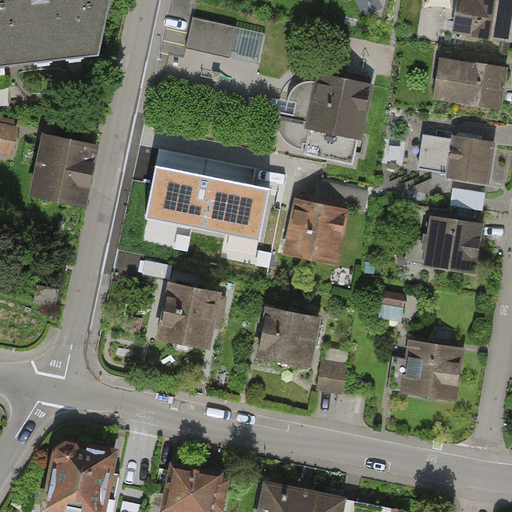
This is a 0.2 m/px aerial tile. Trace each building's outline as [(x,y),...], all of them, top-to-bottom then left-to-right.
[(0,0),(0,72),(96,61),(109,0),(0,0)] [(511,45),(511,38),(511,2),(490,0),(456,0),(452,38),(511,45)] [(238,27),(194,18),(187,49),(231,59),(238,27)] [(500,112),(505,70),(438,61),(433,104),(500,112)] [(353,168),(370,87),(320,76),(318,82),(296,90),(283,110),(286,134),(304,151),(303,158),(353,168)] [(17,129),(0,125),(0,155),(11,158),(17,129)] [(492,185),(497,145),(422,135),(416,175),(492,185)] [(97,151),(42,138),(28,200),(83,213),(97,151)] [(270,190),(158,168),(148,219),(260,241),(270,190)] [(338,269),(348,212),(293,202),(283,259),(338,269)] [(477,279),(484,227),(428,220),(422,272),(477,279)] [(146,260),(143,275),(170,280),(174,265),(146,260)] [(157,341),(209,352),(220,297),(168,287),(157,341)] [(58,307),(61,294),(39,289),(35,307),(57,312),(58,307)] [(256,359),(311,371),(321,321),(266,310),(256,359)] [(458,405),(465,351),(408,344),(401,398),(458,405)] [(350,354),(323,349),(315,388),(342,394),(350,354)] [(102,511),(115,454),(57,442),(42,511),(102,511)] [(212,511),(220,476),(171,466),(161,511),(212,511)] [(343,511),(346,501),(264,484),(257,511),(343,511)] [(398,511),(346,501),(343,511),(398,511)]
